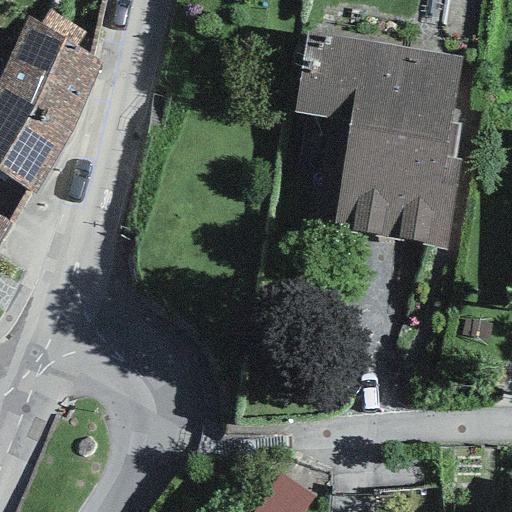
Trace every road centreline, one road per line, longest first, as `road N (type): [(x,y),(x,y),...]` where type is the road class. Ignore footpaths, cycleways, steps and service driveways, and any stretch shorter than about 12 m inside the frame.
road 1 (residential): [(55,331),(133,0)]
road 2 (residential): [(55,331),(122,368),(144,402),(142,442),(110,511)]
road 3 (residential): [(511,430),(306,440)]
